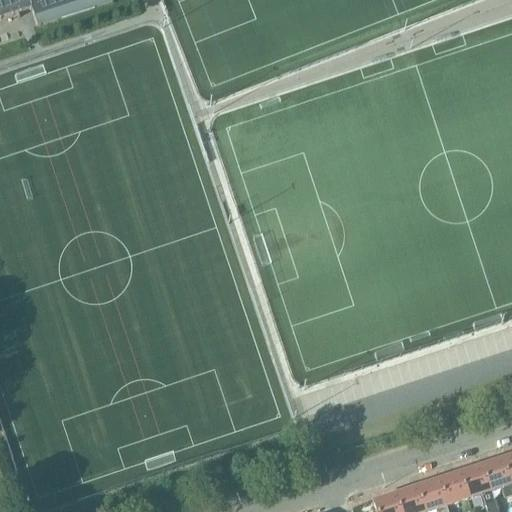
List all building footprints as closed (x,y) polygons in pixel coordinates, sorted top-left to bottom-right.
[(0,0),(0,20),(32,10),(38,27),(114,2),(113,0),(0,0)] [(511,458),(503,461),(511,489),(511,458)] [(505,499),(511,497),(511,489),(503,461),(480,469),(489,494),(491,493),(502,490),(505,499)] [(459,476),(467,502),(483,496),(488,511),(498,511),(496,502),(494,503),(491,493),(489,494),(480,469),(459,476)] [(459,476),(437,483),(446,509),(448,508),(467,502),(459,476)] [(448,511),(448,508),(446,509),(437,483),(416,490),(422,511),(433,511),(436,511),(448,511)] [(73,511),(76,511),(109,504),(105,489),(70,497),(73,511)] [(422,511),(416,490),(394,497),(399,511),(422,511)] [(399,511),(394,497),(371,504),(373,511),(399,511)]
